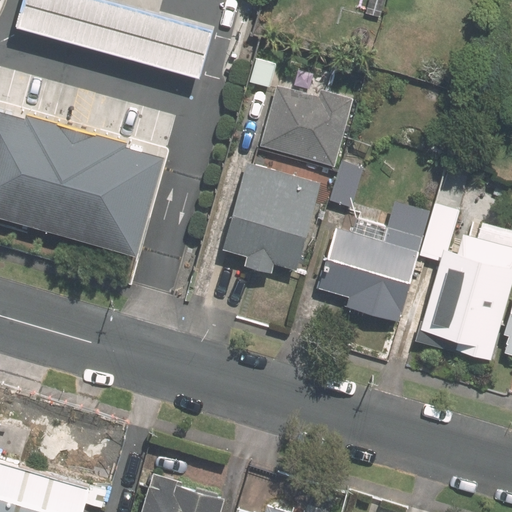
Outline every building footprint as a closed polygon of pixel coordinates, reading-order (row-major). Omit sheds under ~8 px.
[(204,33),(84,0),(15,0),(7,30),(191,81),(204,33)] [(383,17),(387,0),(374,0),(371,14),(383,17)] [(285,46),(261,39),(250,78),(273,85),(285,46)] [(279,85),(262,144),(338,166),(357,99),(322,89),(320,96),(279,85)] [(24,115),(0,107),(0,215),(134,253),(162,154),(124,143),(125,139),(26,110),(24,115)] [(300,268),(324,182),(248,160),(224,246),(252,254),(249,265),(276,273),(280,262),(300,268)] [(478,250),(454,243),(470,188),(446,181),(425,253),(450,260),(430,327),(454,334),(449,349),(472,355),(473,351),(499,359),(511,312),(511,253),(479,244),(478,250)] [(398,317),(430,207),(397,197),(389,224),(358,215),(354,229),(338,224),(321,282),(353,292),(350,302),(398,317)] [(303,284),(266,273),(259,296),(297,307),(303,284)] [(339,298),(312,290),(305,312),(333,320),(339,298)] [(0,420),(3,421),(7,422),(16,390),(0,385),(0,420)] [(40,397),(23,460),(109,484),(127,423),(40,397)] [(82,511),(90,484),(0,458),(0,511),(82,511)] [(160,470),(148,511),(225,511),(231,490),(160,470)] [(306,511),(270,501),(267,511),(264,510),(242,503),(239,511),(306,511)]
